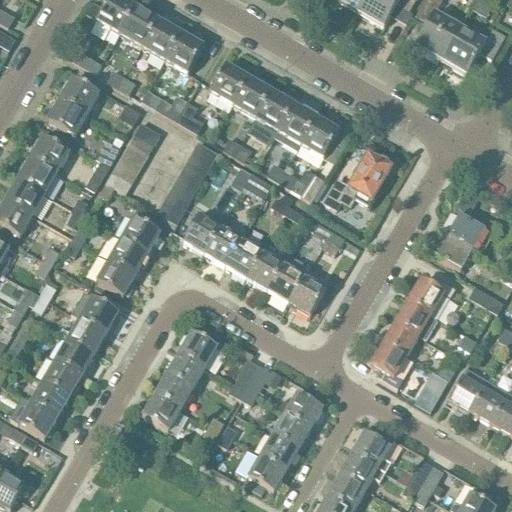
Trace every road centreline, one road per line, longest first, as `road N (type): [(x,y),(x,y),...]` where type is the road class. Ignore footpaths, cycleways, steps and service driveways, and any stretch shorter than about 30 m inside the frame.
road 1 (residential): [(53,511),(180,302),(197,303),(318,373)]
road 2 (residential): [(454,145),(201,0)]
road 3 (residential): [(318,373),(454,145)]
road 4 (residential): [(359,398),(511,485)]
road 5 (residential): [(0,116),(67,0)]
road 6 (residential): [(294,509),(359,398)]
